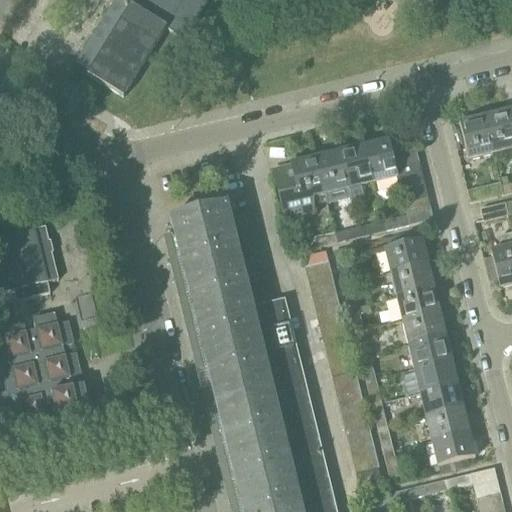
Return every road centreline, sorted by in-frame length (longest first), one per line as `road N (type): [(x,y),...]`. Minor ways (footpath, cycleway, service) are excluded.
road 1 (unclassified): [(199,511),(108,165)]
road 2 (residential): [(108,165),(421,86)]
road 3 (residential): [(485,342),(421,86)]
road 4 (unclassified): [(108,165),(88,138),(0,82)]
